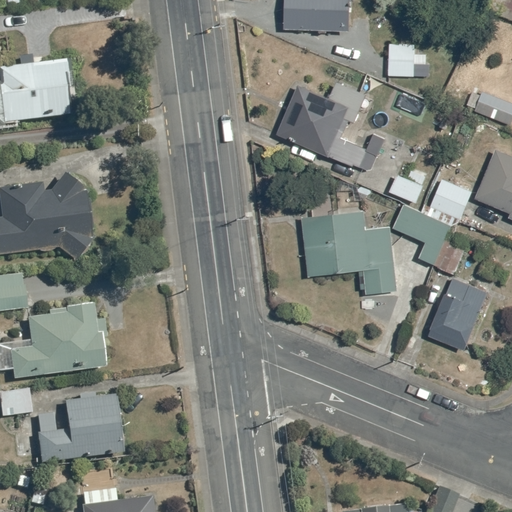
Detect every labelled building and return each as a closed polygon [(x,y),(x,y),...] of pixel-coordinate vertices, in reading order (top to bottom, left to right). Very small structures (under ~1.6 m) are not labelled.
[(347,27),(347,0),(281,0),(281,26),(347,27)] [(511,0),(504,0),(500,12),(511,16),(511,0)] [(412,74),(413,43),(388,42),(387,73),(412,74)] [(7,123),(76,118),(73,63),(0,67),(0,79),(0,83),(0,82),(0,129),(7,129),(7,123)] [(360,145),(338,136),(346,118),(350,120),(363,90),(335,78),(327,96),(296,82),(274,131),(369,172),(384,137),(367,129),(360,145)] [(511,113),(511,101),(471,85),(462,105),(508,123),(511,113)] [(441,137),(424,131),(419,147),(436,153),(441,137)] [(511,216),(511,154),(494,147),(473,196),(508,211),(506,214),(511,216)] [(422,183),(395,172),(388,190),(414,201),(422,183)] [(0,256),(60,251),(79,262),(84,261),(88,256),(92,251),(94,245),(96,239),(98,232),(99,226),(99,219),(98,213),(97,207),(95,201),(92,195),(89,189),(85,184),(80,179),(76,175),(65,176),(50,191),(44,192),(43,182),(0,185),(0,192),(3,219),(0,219),(0,256)] [(471,188),(440,176),(425,213),(456,225),(471,188)] [(448,223),(402,203),(392,226),(424,240),(418,255),(432,261),(448,223)] [(363,228),(361,207),(299,214),(306,273),(360,267),(363,292),(395,288),(388,225),(363,228)] [(467,243),(449,235),(435,264),(453,273),(467,243)] [(0,311),(26,308),(23,273),(0,275),(0,311)] [(485,290),(444,273),(421,330),(463,347),(485,290)] [(100,331),(97,306),(28,315),(32,342),(0,346),(0,371),(14,369),(15,380),(108,367),(103,331),(100,331)] [(31,413),(29,388),(0,390),(0,396),(2,416),(31,413)] [(127,452),(121,392),(67,398),(71,429),(55,430),(53,411),(37,413),(43,462),(127,452)] [(450,511),(456,493),(436,488),(429,511),(431,511),(450,511)] [(156,511),(154,496),(119,501),(117,489),(81,494),(83,511),(156,511)] [(401,511),(400,500),(335,508),(335,511),(401,511)]
